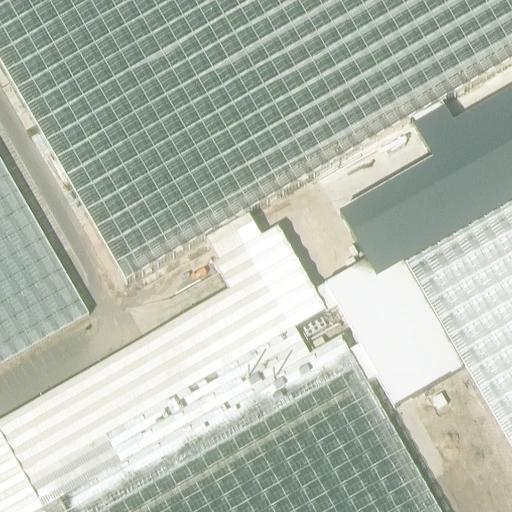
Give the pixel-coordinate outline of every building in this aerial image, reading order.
[(511,0),(0,0),(0,66),(126,287),(206,242),(245,219),(511,66),(511,0)] [(433,164),(339,217),(367,265),(378,284),(405,269),(511,206),(511,118),(458,149),(447,129),(421,143),(433,164)] [(0,368),(88,318),(0,164),(0,368)] [(511,206),(378,284),(511,511),(511,206)] [(0,511),(438,511),(341,341),(310,359),(294,332),(325,315),(277,230),(258,241),(256,239),(245,219),(206,242),(218,264),(213,267),(229,295),(0,425),(0,511)]
